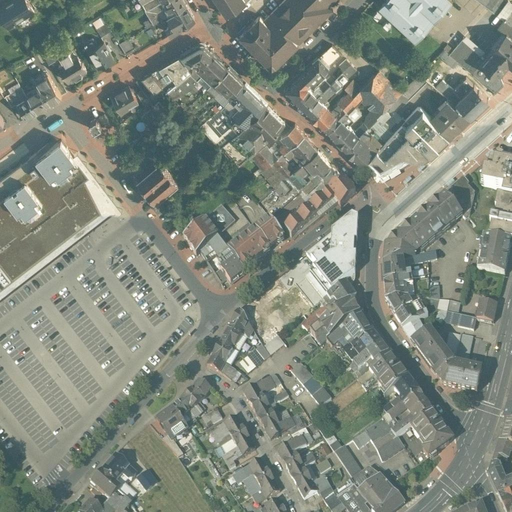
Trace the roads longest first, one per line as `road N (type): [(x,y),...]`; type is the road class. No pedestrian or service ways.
road 1 (residential): [(385,220),(372,261),(377,316),(470,455)]
road 2 (residential): [(177,362),(44,511)]
road 3 (residential): [(177,362),(238,400),(294,511)]
road 4 (residential): [(362,194),(213,314)]
road 5 (residential): [(60,112),(211,26)]
road 6 (residential): [(385,220),(511,108)]
road 7 (secondary): [(470,455),(511,318)]
road 8 (residential): [(270,87),(362,194)]
road 9 (residential): [(136,210),(213,314)]
road 10 (residential): [(60,112),(136,210)]
road 11 (residential): [(270,87),(353,0)]
